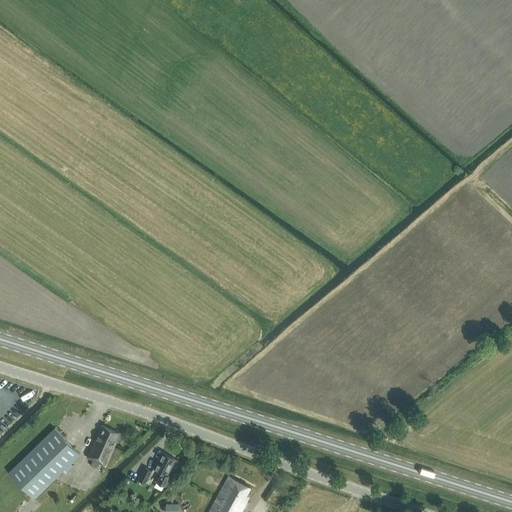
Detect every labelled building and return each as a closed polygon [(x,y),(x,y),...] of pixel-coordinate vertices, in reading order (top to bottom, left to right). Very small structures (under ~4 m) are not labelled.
[(19,409),(29,405),(27,399),(16,402),(19,409)] [(102,424),(87,456),(105,464),(114,447),(113,447),(116,441),(115,440),(119,432),(102,424)] [(4,437),(11,430),(8,427),(1,434),(4,437)] [(55,427),(9,471),(34,497),(62,470),(65,473),(74,464),(71,461),(80,453),(55,427)] [(167,474),(175,458),(162,451),(154,468),(162,472),(157,481),(165,485),(170,476),(167,474)] [(144,466),(138,479),(145,482),(151,470),(144,466)] [(228,475),(208,511),(239,511),(248,496),(245,494),(250,487),(228,475)] [(68,481),(59,489),(66,497),(75,489),(68,481)]
